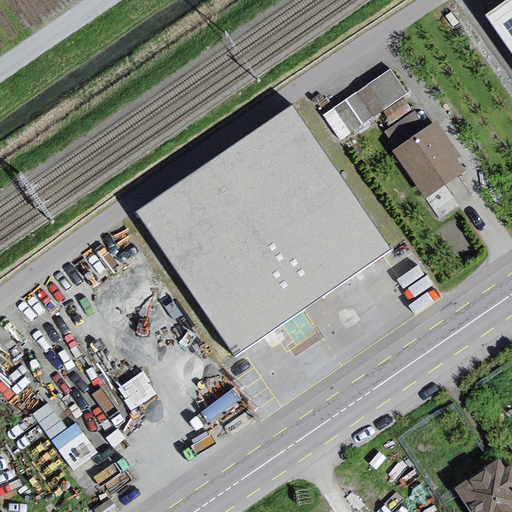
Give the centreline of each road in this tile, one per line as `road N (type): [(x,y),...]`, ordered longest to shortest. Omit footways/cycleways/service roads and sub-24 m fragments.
road 1 (primary): [(511,281),(175,511)]
road 2 (primary): [(207,511),(511,302)]
